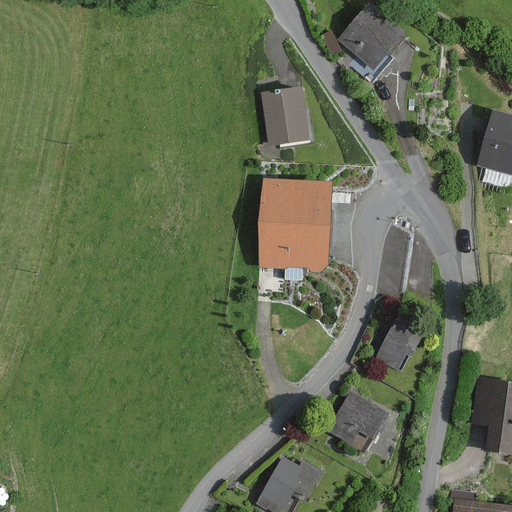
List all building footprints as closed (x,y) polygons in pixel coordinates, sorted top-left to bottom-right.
[(402,36),(406,32),(370,2),(338,41),(356,56),(348,66),(371,85),(393,59),(391,56),(406,39),(402,36)] [(332,31),(321,35),(329,56),(340,52),(332,31)] [(309,141),(302,88),(262,93),(269,146),(309,141)] [(511,119),(491,113),(477,166),(511,175),(511,119)] [(329,266),(333,182),(264,179),(261,266),(286,267),(285,280),(301,281),(302,268),(308,269),(311,272),(320,273),(329,266)] [(412,357),(427,329),(397,314),(374,358),(398,370),(407,354),(412,357)] [(511,382),(478,378),(472,423),(489,426),(485,452),(511,455),(511,382)] [(375,441),(390,415),(350,392),(327,432),(351,446),(359,432),(375,441)] [(305,503),(323,472),(302,460),(298,466),(282,457),(255,504),(269,511),(282,511),(292,495),(305,503)] [(511,511),(511,506),(454,500),(452,511),(511,511)]
